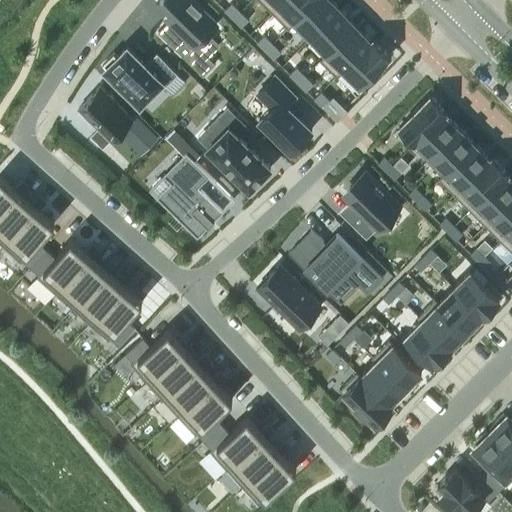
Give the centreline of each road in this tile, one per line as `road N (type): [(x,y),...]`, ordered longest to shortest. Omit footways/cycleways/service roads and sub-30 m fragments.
road 1 (residential): [(112,0),(22,134),(189,288)]
road 2 (residential): [(456,32),(189,288)]
road 3 (residential): [(189,288),(375,491)]
road 4 (residential): [(511,351),(375,491)]
